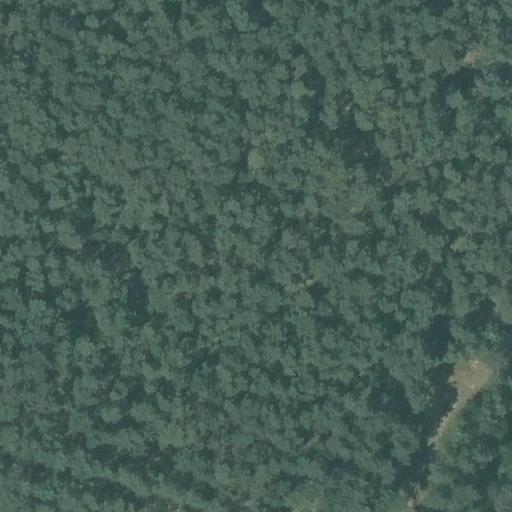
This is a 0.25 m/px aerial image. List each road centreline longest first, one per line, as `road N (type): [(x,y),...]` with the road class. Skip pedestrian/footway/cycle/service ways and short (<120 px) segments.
road 1 (track): [(0,456),(186,511)]
road 2 (track): [(402,511),(458,400),(511,363)]
